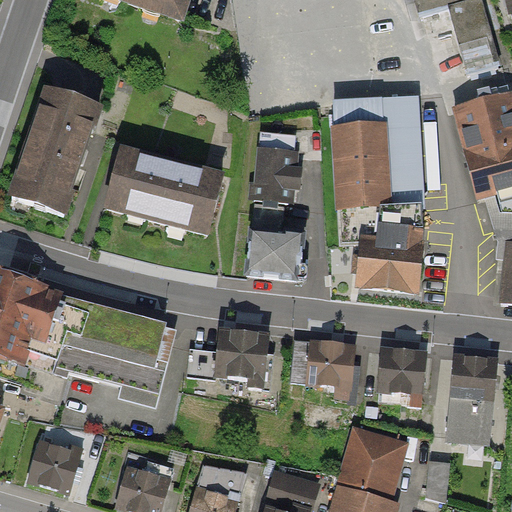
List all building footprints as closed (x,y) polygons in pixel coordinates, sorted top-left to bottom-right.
[(104,0),(179,25),(187,0),(104,0)] [(471,4),(470,0),(414,0),(421,21),(450,13),(469,80),(496,72),(477,2),(471,4)] [(511,192),(511,100),(452,117),(475,202),(511,192)] [(67,220),(101,117),(49,101),(16,203),(67,220)] [(334,107),(342,247),(363,250),(359,290),(417,296),(422,250),(421,250),(422,235),(421,212),(425,212),(418,101),(334,107)] [(291,160),(259,157),(250,245),(240,244),(236,281),(286,287),(290,248),(281,247),(287,198),(295,199),(297,179),(289,178),(291,160)] [(210,236),(223,185),(119,158),(105,209),(210,236)] [(511,220),(509,220),(502,309),(511,309),(511,220)] [(170,333),(0,289),(0,381),(20,387),(12,418),(57,429),(71,376),(117,388),(113,404),(150,413),(170,333)] [(273,389),(276,346),(211,342),(208,385),(273,389)] [(352,398),(357,355),(300,348),(296,380),(304,381),(302,392),(352,398)] [(426,403),(429,361),(381,358),(378,399),(426,403)] [(490,448),(498,364),(455,360),(446,443),(490,448)] [(402,451),(353,437),(330,511),(392,511),(394,508),(386,506),(402,451)] [(71,499),(84,460),(38,444),(24,483),(71,499)] [(441,464),(430,463),(427,499),(446,505),(451,465),(441,464)] [(163,511),(172,481),(128,469),(116,511),(118,511),(163,511)] [(186,511),(237,511),(247,481),(199,473),(186,511)] [(313,511),(319,491),(267,478),(258,511),(313,511)]
